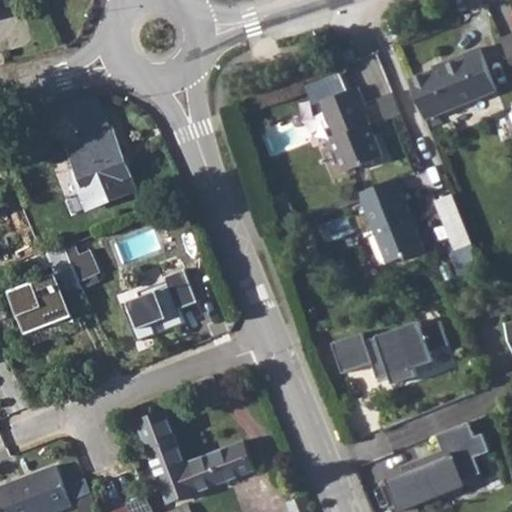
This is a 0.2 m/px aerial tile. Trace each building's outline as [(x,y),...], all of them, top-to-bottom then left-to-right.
[(511,34),(502,39),(511,63),(511,34)] [(411,79),(427,119),(498,90),(481,48),(440,64),(441,67),(411,79)] [(325,126),(319,129),(332,166),(367,150),(350,100),(355,97),(346,76),(310,89),(325,126)] [(83,137),(112,126),(100,96),(70,102),(83,137)] [(139,192),(114,125),(112,126),(83,137),(68,143),(76,165),(71,167),(88,211),(139,192)] [(389,173),(350,188),(379,262),(419,246),(389,173)] [(86,287),(67,246),(49,253),(49,254),(38,258),(42,268),(53,263),(57,274),(59,273),(67,294),(86,287)] [(125,303),(139,340),(158,333),(154,323),(163,320),(167,330),(186,322),(180,308),(199,301),(187,268),(167,276),(169,281),(140,291),(142,296),(125,303)] [(67,294),(59,273),(57,274),(11,291),(26,330),(54,319),(56,325),(77,321),(67,294)] [(361,324),(331,333),(341,364),(371,354),(376,370),(389,366),(392,375),(416,367),(413,358),(432,352),(429,343),(448,336),(440,312),(421,319),(419,312),(363,330),(361,324)] [(166,411),(140,420),(171,502),(257,469),(246,441),(186,464),(166,411)] [(469,422),(436,434),(442,450),(434,453),(436,459),(421,465),(419,459),(383,475),(398,511),(419,511),(414,500),(480,474),(474,457),(489,451),(482,434),(474,437),(469,422)] [(58,465),(0,487),(0,511),(55,511),(73,505),(58,465)] [(87,478),(73,484),(84,511),(96,511),(100,511),(87,478)] [(154,511),(148,495),(129,502),(132,511),(154,511)] [(302,511),(296,495),(275,506),(276,511),(302,511)]
